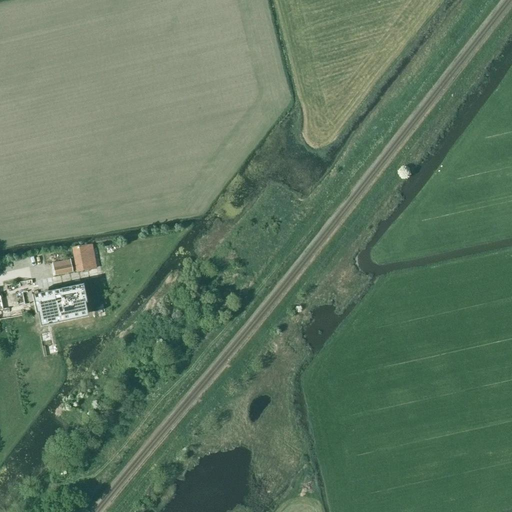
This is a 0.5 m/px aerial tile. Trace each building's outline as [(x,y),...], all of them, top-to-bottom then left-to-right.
[(75,260),(69,261),(71,272),(89,269),(85,245),(73,248),(75,260)] [(71,272),(69,261),(51,264),(54,276),(71,272)] [(0,319),(31,314),(27,291),(33,290),(31,281),(4,286),(4,287),(0,288),(0,319)] [(82,286),(31,297),(35,316),(37,315),(40,329),(87,319),(85,305),(86,305),(82,286)] [(130,393),(125,389),(118,397),(123,401),(130,393)]
